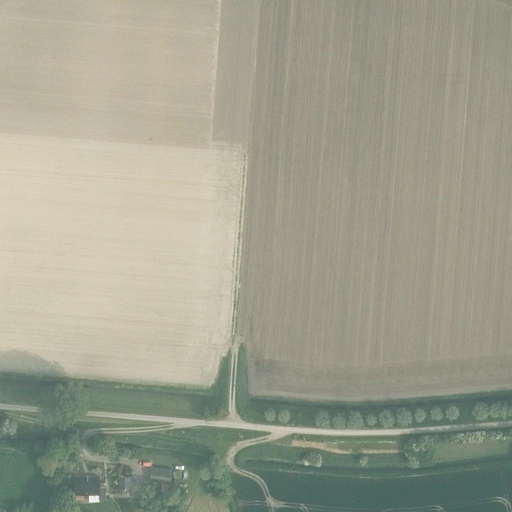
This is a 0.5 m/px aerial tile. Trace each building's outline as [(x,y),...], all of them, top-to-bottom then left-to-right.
[(149,481),(170,483),(171,469),(151,467),(149,481)] [(119,475),(119,488),(131,488),(132,484),(131,475),(119,475)] [(85,476),(85,477),(75,477),(75,493),(99,493),(99,499),(106,499),(105,487),(99,487),(99,476),(90,477),(90,476),(85,476)] [(162,483),(160,495),(172,497),(174,484),(162,483)] [(135,511),(136,509),(124,508),(125,500),(112,498),(110,511),(135,511)]
